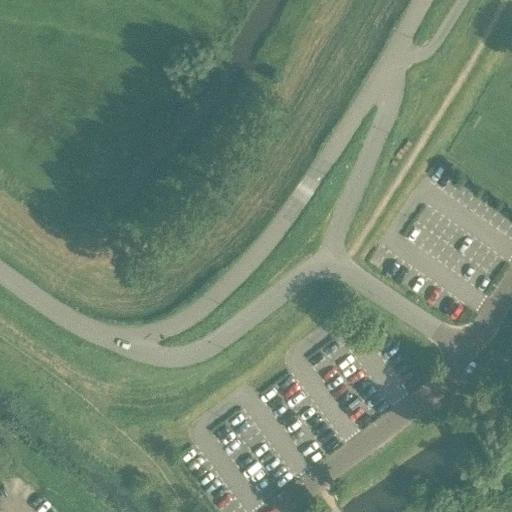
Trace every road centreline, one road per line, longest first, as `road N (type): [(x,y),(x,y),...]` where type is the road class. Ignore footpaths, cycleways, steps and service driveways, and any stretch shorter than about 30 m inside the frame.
road 1 (residential): [(104,337),(151,335),(193,317),(273,234),(381,74)]
road 2 (residential): [(267,511),(445,378),(468,347)]
road 3 (tertiary): [(328,260),(199,353),(146,356),(104,337)]
road 4 (residential): [(328,260),(392,95),(381,74)]
road 5 (tertiary): [(468,347),(328,260)]
road 6 (tertiary): [(0,270),(104,337)]
